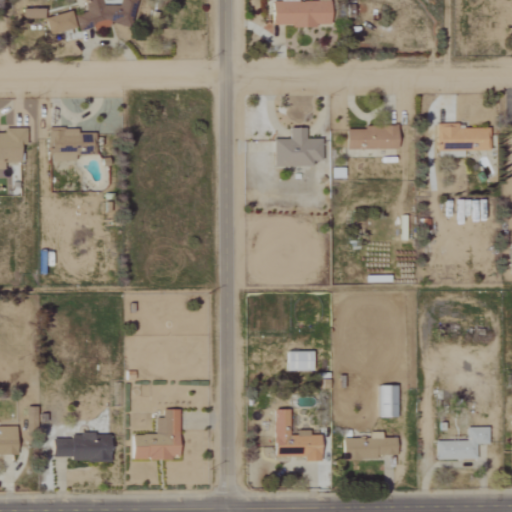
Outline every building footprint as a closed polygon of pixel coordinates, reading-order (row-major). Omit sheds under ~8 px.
[(134,0),(81,0),(84,10),(69,14),(70,19),(73,19),(76,31),(87,29),(93,30),(107,27),(108,23),(122,26),(128,25),(134,0)] [(268,2),(268,26),(326,26),(326,1),(268,2)] [(40,9),(18,9),(18,19),(40,19),(40,9)] [(44,34),(71,30),(68,12),(41,16),(44,34)] [(486,150),(486,128),(454,128),(454,125),(435,125),(434,150),(486,150)] [(393,150),(394,127),(360,127),(360,130),(343,130),(343,149),(393,150)] [(75,129),(47,128),(46,162),(72,163),(72,155),(94,155),(95,134),(75,133),(75,129)] [(23,129),(0,129),(0,169),(1,170),(1,163),(16,163),(16,146),(23,146),(23,129)] [(270,167),(309,167),(309,161),(318,161),(318,139),(302,139),(302,129),(286,129),(286,140),(270,139),(270,167)] [(309,371),(308,352),(283,352),(283,371),(309,371)] [(376,418),(393,418),(393,386),(376,386),(376,418)] [(33,407),(22,407),(23,430),(34,430),(33,407)] [(128,434),(128,459),(174,460),(175,411),(159,410),(159,419),(152,418),(152,435),(128,434)] [(316,462),(316,436),(305,436),(305,433),(285,433),(285,410),(269,410),(270,457),(300,457),(300,462),(316,462)] [(12,427),(0,427),(0,454),(13,455),(12,427)] [(484,445),(485,428),(463,427),(463,437),(447,437),(447,442),(433,442),(433,460),(472,460),(473,445),(484,445)] [(393,458),(392,439),(378,439),(378,433),(366,433),(366,439),(339,439),(339,459),(393,458)] [(107,435),(67,434),(67,439),(49,439),(48,460),(107,461),(107,435)]
